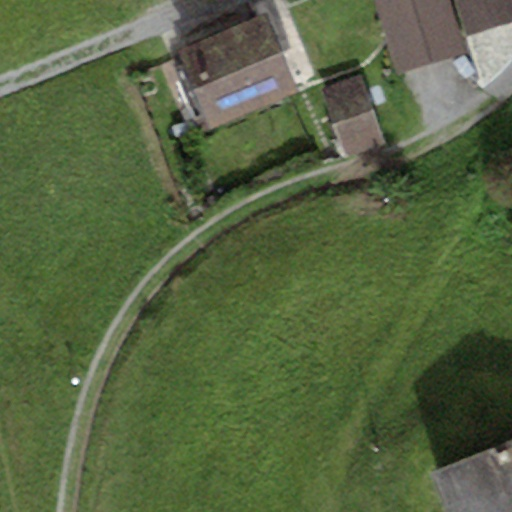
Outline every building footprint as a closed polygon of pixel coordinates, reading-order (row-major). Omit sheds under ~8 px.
[(448,0),(371,0),(394,74),(464,52),(448,0)] [(511,0),(455,0),(466,35),(511,20),(511,0)] [(261,14),(176,48),(208,130),(293,96),(261,14)] [(359,77),(321,90),(345,158),(383,144),(359,77)] [(511,511),(511,436),(420,467),(435,511),(511,511)]
